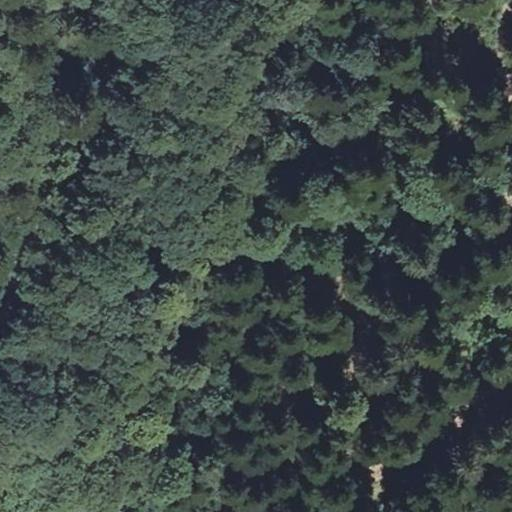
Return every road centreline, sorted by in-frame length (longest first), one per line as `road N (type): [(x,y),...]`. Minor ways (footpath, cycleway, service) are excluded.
road 1 (track): [(315,511),(511,356)]
road 2 (track): [(509,0),(497,57),(511,215)]
